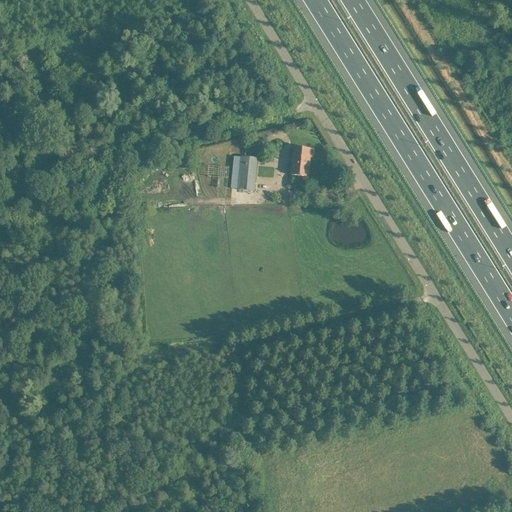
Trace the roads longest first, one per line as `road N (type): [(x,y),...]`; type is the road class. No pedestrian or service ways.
road 1 (unclassified): [(511,417),(250,0)]
road 2 (motorway): [(316,0),(511,312)]
road 3 (motorway): [(511,253),(353,0)]
